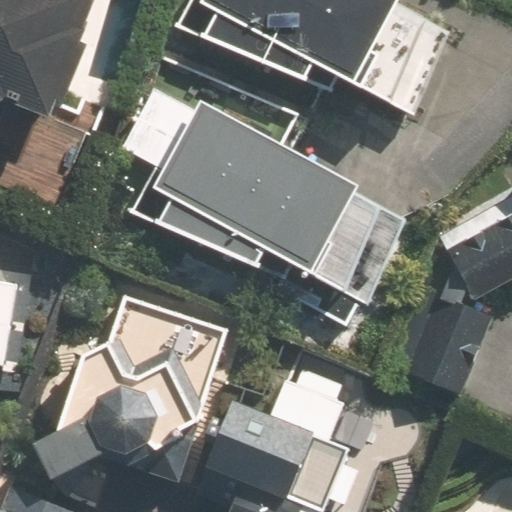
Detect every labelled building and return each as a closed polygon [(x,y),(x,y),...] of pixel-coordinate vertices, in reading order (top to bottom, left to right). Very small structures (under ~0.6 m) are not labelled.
[(0,0),(0,136),(18,91),(65,112),(95,38),(92,37),(107,0),(0,0)] [(419,0),(197,0),(182,29),(320,82),(329,65),(401,101),(442,19),(416,7),(419,0)] [(189,106),(200,86),(171,71),(162,87),(153,82),(120,144),(157,165),(138,214),(294,276),(281,289),(353,323),(372,293),(364,287),(401,214),(374,200),(383,184),(215,102),(208,117),(189,106)] [(511,206),(509,200),(450,233),(426,287),(394,365),(468,396),(500,318),(472,305),(478,288),(485,300),(511,284),(511,206)] [(0,355),(3,356),(15,279),(0,277),(0,355)] [(174,478),(221,330),(118,297),(102,348),(85,361),(59,438),(50,443),(65,477),(111,457),(174,478)] [(250,482),(238,511),(305,511),(310,501),(329,509),(353,450),(236,403),(211,465),(250,482)] [(81,511),(19,487),(8,511),(81,511)]
